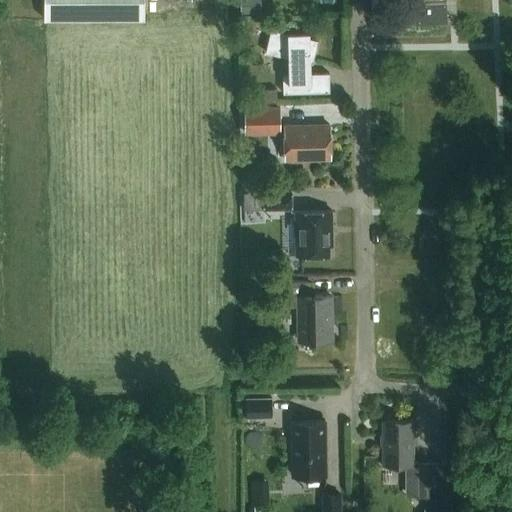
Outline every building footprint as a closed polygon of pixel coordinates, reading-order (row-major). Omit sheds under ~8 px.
[(39,0),(40,17),(140,17),(140,0),(39,0)] [(414,22),(447,21),(446,1),(413,3),(414,22)] [(311,76),(310,66),(315,42),(315,36),(293,37),(268,32),(263,55),(286,60),(287,77),(281,77),(281,96),(328,94),(327,75),(311,76)] [(276,103),(276,90),(258,90),(258,103),(276,103)] [(245,135),(280,134),(279,106),(244,107),(245,135)] [(328,127),(283,128),(284,162),(290,161),(290,164),(304,163),(304,161),(330,160),(328,127)] [(259,188),(259,173),(245,173),(245,189),(259,188)] [(263,195),(263,194),(263,191),(244,192),(245,209),(264,209),(263,195)] [(291,193),(263,194),(263,195),(264,209),(291,208),(291,193)] [(332,212),(299,213),(300,257),(330,256),(329,229),(332,229),(332,212)] [(309,297),(308,282),(283,283),(284,308),(300,308),(301,341),(332,341),(331,296),(309,297)] [(247,419),(272,419),(272,399),(246,399),(247,419)] [(295,476),(329,475),(328,421),(294,422),(295,476)] [(383,467),(415,467),(414,421),(383,421),(383,467)] [(418,496),(432,496),(432,461),(417,461),(418,496)] [(324,511),(342,511),(342,495),(324,495),(324,511)]
